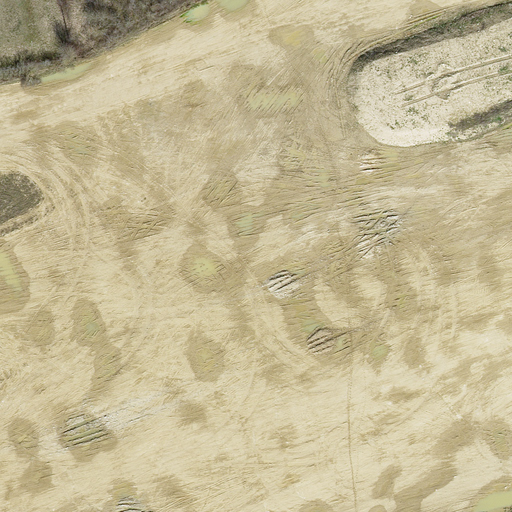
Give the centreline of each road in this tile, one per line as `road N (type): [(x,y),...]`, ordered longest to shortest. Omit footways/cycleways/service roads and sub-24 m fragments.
road 1 (track): [(511,344),(0,510)]
road 2 (track): [(511,186),(0,299)]
road 3 (track): [(0,139),(450,0)]
road 4 (track): [(314,43),(180,186),(0,272)]
road 5 (track): [(511,376),(271,511)]
road 6 (track): [(198,443),(0,462)]
road 7 (track): [(511,458),(391,444)]
